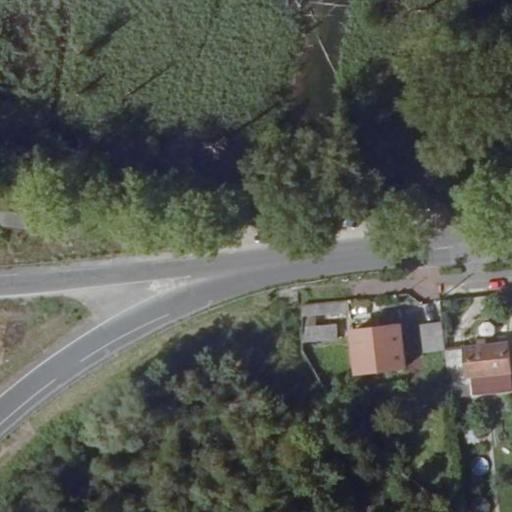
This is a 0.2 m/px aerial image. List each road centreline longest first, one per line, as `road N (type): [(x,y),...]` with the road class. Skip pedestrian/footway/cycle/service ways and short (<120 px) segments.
road 1 (primary): [(0,408),(67,350),(166,294),(238,265)]
road 2 (secondary): [(238,265),(511,234)]
road 3 (primary): [(238,265),(0,279)]
